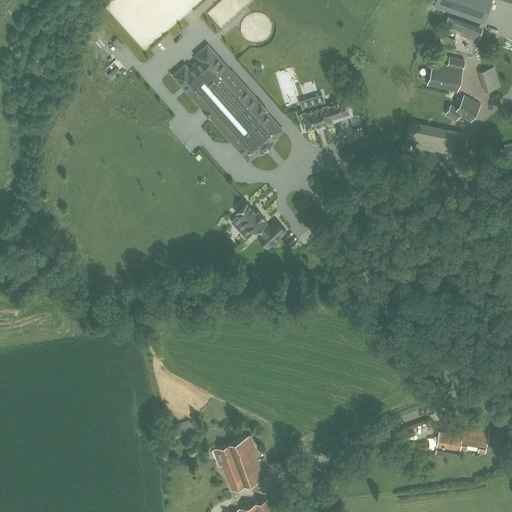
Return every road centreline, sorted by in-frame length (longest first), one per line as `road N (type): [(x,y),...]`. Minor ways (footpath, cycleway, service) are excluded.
road 1 (unclassified): [(297,511),(338,450),(467,393)]
road 2 (unclassified): [(467,393),(403,332),(366,278)]
